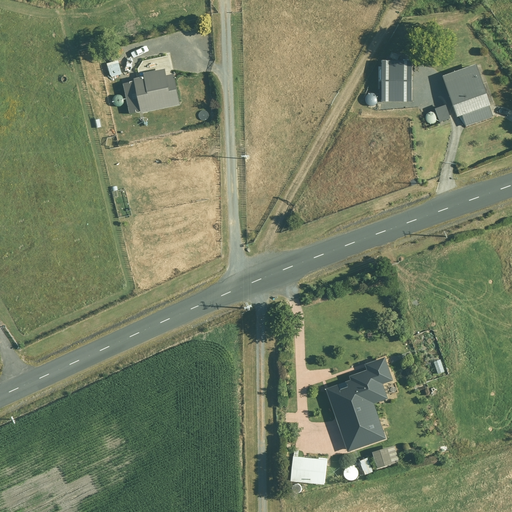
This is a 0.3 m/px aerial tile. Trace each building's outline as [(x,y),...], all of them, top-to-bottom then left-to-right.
[(122,75),(120,62),(108,64),(110,77),(122,75)] [(478,66),(444,78),(458,117),(462,116),(466,128),(497,116),(478,66)] [(134,78),(135,83),(125,85),(130,115),(179,106),(177,92),(172,70),(134,78)] [(388,96),(388,107),(408,108),(408,96),(388,96)] [(445,99),(434,103),(440,123),(451,120),(445,99)] [(385,360),(368,365),(369,368),(364,370),(365,374),(352,379),(353,381),(328,389),(348,452),(386,440),(374,404),(388,400),(384,387),(390,386),(388,380),(391,379),(385,360)] [(327,460),(294,457),(292,481),(325,484),(327,460)]
